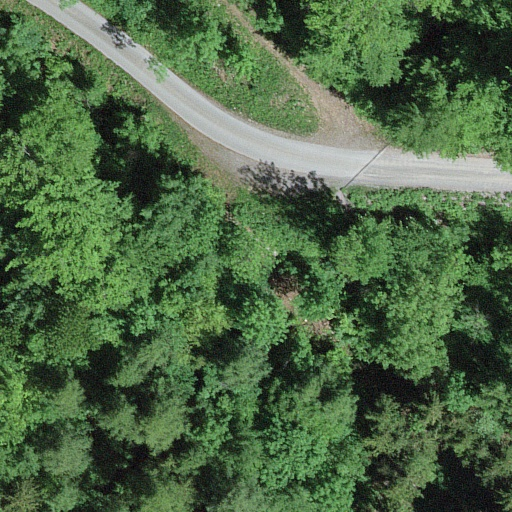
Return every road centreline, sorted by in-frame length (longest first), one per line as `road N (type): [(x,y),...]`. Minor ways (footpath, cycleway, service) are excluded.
road 1 (track): [(50,0),(195,110),(266,149),(313,163),(511,178)]
road 2 (track): [(377,168),(254,0)]
